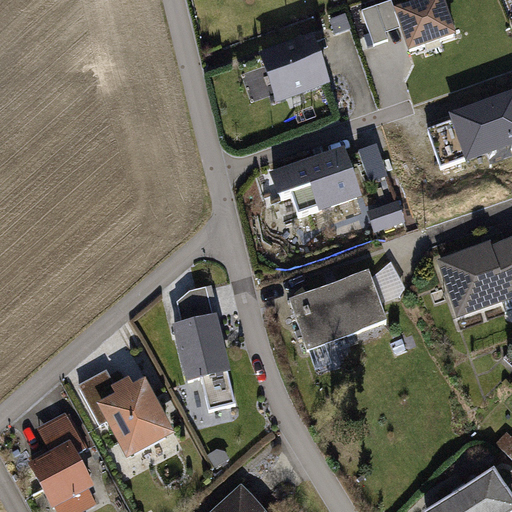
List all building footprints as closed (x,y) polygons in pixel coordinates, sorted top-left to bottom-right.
[(459,51),(444,8),(399,23),(413,66),(459,51)] [(264,66),(281,121),(340,104),(323,49),(264,66)] [(511,103),(458,123),(471,160),(511,145),(511,103)] [(355,153),(364,185),(391,177),(381,145),(355,153)] [(370,215),(354,164),(284,187),(300,237),(370,215)] [(371,212),(379,234),(409,224),(402,202),(371,212)] [(511,238),(435,264),(454,321),(511,301),(511,238)] [(376,273),(388,302),(409,294),(397,265),(376,273)] [(364,275),(285,302),(303,354),(382,327),(364,275)] [(181,294),(183,317),(219,314),(218,291),(181,294)] [(223,379),(209,316),(164,326),(178,389),(223,379)] [(108,422),(127,458),(175,432),(145,377),(133,383),(130,377),(115,384),(108,371),(79,386),(100,426),(108,422)] [(63,451),(21,471),(40,511),(86,511),(91,510),(63,451)] [(506,511),(483,477),(428,511),(506,511)] [(259,511),(239,488),(211,511),(259,511)]
